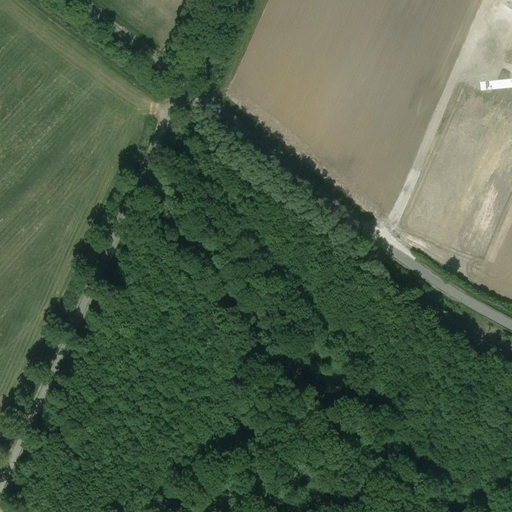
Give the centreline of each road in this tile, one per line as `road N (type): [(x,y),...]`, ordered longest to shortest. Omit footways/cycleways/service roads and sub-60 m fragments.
road 1 (unclassified): [(0,501),(184,84)]
road 2 (unclassified): [(184,84),(407,260),(511,322)]
road 3 (track): [(382,240),(488,0)]
road 4 (unclassified): [(77,0),(184,84)]
